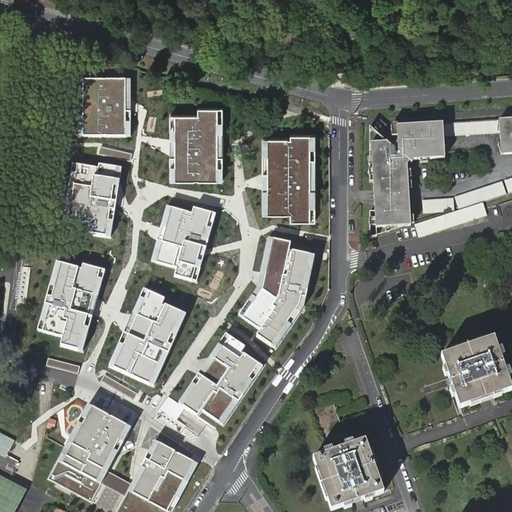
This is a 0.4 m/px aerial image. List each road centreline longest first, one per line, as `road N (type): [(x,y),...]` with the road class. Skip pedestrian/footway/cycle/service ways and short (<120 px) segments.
road 1 (residential): [(48,20),(14,353),(230,467)]
road 2 (tertiary): [(230,467),(337,292),(341,99)]
road 3 (secondary): [(48,20),(341,99)]
road 4 (secondary): [(341,99),(511,88)]
road 5 (residential): [(415,511),(360,355)]
